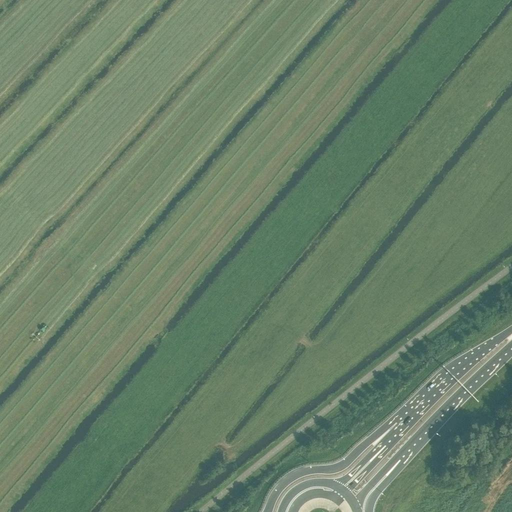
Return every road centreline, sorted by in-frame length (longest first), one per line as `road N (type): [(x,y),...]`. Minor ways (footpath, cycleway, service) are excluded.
road 1 (primary): [(398,425),(340,467),(287,480),(267,511)]
road 2 (primary): [(396,456),(511,343)]
road 3 (primary): [(511,329),(398,425)]
